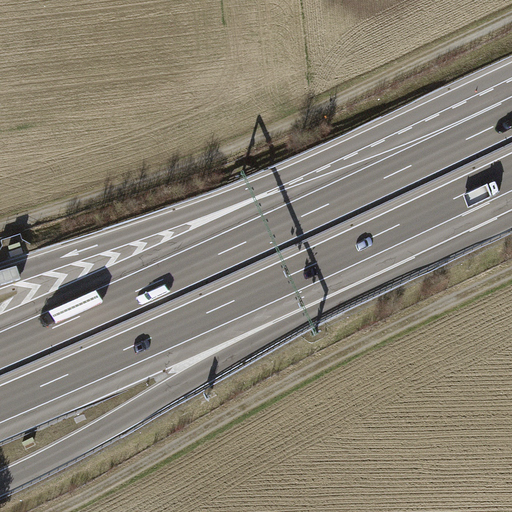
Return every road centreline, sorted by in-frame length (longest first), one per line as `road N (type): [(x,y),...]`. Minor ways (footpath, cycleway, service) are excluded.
road 1 (motorway): [(0,484),(307,318),(511,181)]
road 2 (motorway): [(0,405),(511,172)]
road 3 (motorway): [(511,118),(0,351)]
road 4 (track): [(511,16),(310,113),(0,225)]
road 5 (motorway): [(511,93),(0,279)]
